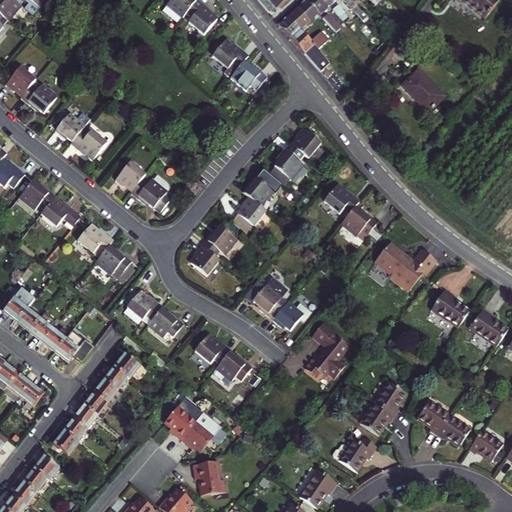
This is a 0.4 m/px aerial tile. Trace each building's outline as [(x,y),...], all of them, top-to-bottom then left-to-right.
[(0,0),(0,16),(3,19),(8,22),(26,0),(13,0),(0,0)] [(27,0),(38,9),(46,0),(27,0)] [(186,14),(196,3),(192,0),(172,0),(162,12),(178,24),(186,14)] [(266,0),(275,10),(286,0),(266,0)] [(298,9),(311,24),(320,16),(306,0),(298,9)] [(307,0),(306,0),(320,16),(333,4),(328,0),(307,0)] [(352,0),(346,0),(345,1),(357,14),(361,10),(352,0)] [(496,0),(459,0),(483,19),(498,1),(496,0)] [(196,3),(186,14),(192,19),(189,23),(204,35),(216,20),(209,14),(211,12),(197,1),(196,3)] [(333,10),(345,23),(349,19),(346,15),(347,13),(339,5),(333,10)] [(299,29),(302,32),(311,24),(298,9),(289,17),(299,29)] [(324,19),(327,23),(338,35),(343,30),(328,15),(324,19)] [(299,29),(289,17),(279,25),(290,38),(299,29)] [(338,35),(327,23),(317,32),(320,35),(328,44),(338,35)] [(311,42),(302,32),(299,29),(290,38),(303,53),(321,72),(325,67),(329,70),(331,67),(329,64),(320,51),(311,42)] [(320,35),(311,42),(320,51),(328,44),(320,35)] [(232,65),(238,70),(244,63),(249,57),(235,46),(234,48),(226,42),(213,58),(228,70),(232,65)] [(13,78),(22,67),(18,63),(9,74),(13,78)] [(238,70),(230,79),(246,92),(250,87),(255,92),(266,79),(253,68),(252,69),(244,63),(238,70)] [(37,79),(22,67),(13,78),(6,86),(14,93),(16,91),(23,97),(33,85),(37,79)] [(445,98),(419,70),(402,87),(428,114),(445,98)] [(23,97),(21,99),(36,111),(37,109),(44,115),(58,97),(44,85),(39,90),(33,85),(23,97)] [(346,89),(338,95),(342,100),(350,94),(346,89)] [(82,131),(87,125),(72,113),(56,132),(64,138),(65,137),(73,143),(82,131)] [(292,146),(304,155),(309,159),(321,144),(303,129),(297,137),(299,138),(292,146)] [(73,143),(71,145),(85,157),(87,155),(94,161),(109,143),(93,130),(88,136),(82,131),(73,143)] [(292,146),(290,144),(279,158),(281,159),(274,167),(293,182),(305,166),(299,161),(304,155),(292,146)] [(0,164),(0,185),(4,189),(8,185),(14,189),(25,176),(12,165),(10,167),(3,161),(0,164)] [(142,180),(146,176),(131,163),(116,181),(124,188),(125,186),(132,192),(142,180)] [(274,167),(269,175),(287,190),(293,182),(274,167)] [(248,198),(262,209),(274,193),(257,179),(250,187),(249,186),(243,194),(248,198)] [(132,192),(131,194),(145,205),(146,203),(160,214),(171,201),(165,196),(167,193),(152,181),(148,186),(142,180),(132,192)] [(33,182),(20,199),(35,211),(39,207),(45,212),(55,200),(56,198),(43,187),(41,189),(33,182)] [(354,209),(361,201),(347,189),(346,191),(339,185),(325,202),(340,214),(344,210),(350,215),(354,209)] [(254,229),(267,213),(262,209),(248,198),(242,206),(244,207),(237,215),(254,229)] [(45,212),(42,216),(56,228),(62,222),(72,230),(82,218),(65,204),(63,207),(55,200),(45,212)] [(354,209),(350,215),(341,225),(357,238),(360,234),(366,239),(376,226),(377,225),(364,214),(362,215),(354,209)] [(237,215),(232,223),(248,236),(254,229),(237,215)] [(110,247),(115,241),(101,230),(99,232),(91,226),(78,241),(100,259),(110,247)] [(202,246),(216,257),(220,252),(225,255),(237,240),(220,226),(215,234),(213,232),(202,246)] [(376,226),(366,239),(375,246),(386,233),(376,226)] [(413,261),(390,242),(374,262),(391,276),(389,278),(407,293),(422,274),(426,276),(437,262),(422,249),(413,261)] [(191,264),(207,277),(220,261),(216,257),(202,246),(195,254),(197,256),(191,264)] [(100,259),(96,264),(111,276),(116,271),(122,276),(130,267),(132,263),(119,251),(117,253),(110,247),(100,259)] [(130,267),(122,276),(128,281),(136,272),(130,267)] [(259,311),(273,322),(286,306),(289,302),(282,297),(289,289),(274,277),(268,285),(253,303),(261,309),(259,311)] [(433,311),(460,329),(472,312),(456,301),(458,299),(446,291),(433,311)] [(161,311),(164,308),(150,297),(149,298),(141,292),(126,311),(127,311),(123,316),(138,328),(145,319),(151,324),(161,311)] [(16,322),(27,309),(31,303),(19,293),(4,312),(16,322)] [(286,306),(273,322),(283,330),(284,329),(289,333),(300,319),(305,322),(313,312),(302,303),(297,309),(289,302),(286,306)] [(29,332),(40,319),(27,309),(16,322),(29,332)] [(161,311),(151,324),(148,328),(164,341),(167,337),(174,341),(185,327),(171,316),(169,318),(161,311)] [(471,331),(498,349),(509,332),(493,321),(495,319),(484,312),(471,331)] [(40,319),(29,332),(42,342),(53,329),(40,319)] [(331,372),(337,377),(348,363),(342,358),(352,346),(348,344),(350,341),(324,321),(313,335),(324,344),(321,349),(322,349),(316,358),(314,356),(306,367),(317,376),(322,371),(328,376),(331,372)] [(66,340),(53,329),(42,342),(55,353),(66,340)] [(66,340),(55,353),(68,363),(73,357),(81,363),(93,348),(72,331),(66,340)] [(229,355),(230,353),(216,342),(215,344),(206,337),(194,353),(210,365),(213,362),(219,366),(229,355)] [(164,372),(169,366),(153,354),(148,360),(164,372)] [(236,361),(229,355),(219,366),(216,370),(231,383),(234,378),(240,383),(251,369),(238,359),(236,361)] [(139,368),(124,356),(114,368),(127,379),(129,380),(139,368)] [(17,374),(4,364),(0,369),(0,388),(4,391),(17,374)] [(114,368),(104,381),(117,392),(127,379),(114,368)] [(17,374),(4,391),(3,393),(16,403),(20,398),(31,385),(17,374)] [(117,392),(104,381),(94,394),(107,404),(117,392)] [(401,410),(397,407),(406,394),(391,383),(377,403),(396,416),(401,410)] [(44,395),(31,385),(20,398),(33,408),(44,395)] [(117,392),(107,404),(112,408),(122,395),(117,392)] [(112,408),(107,404),(94,394),(83,407),(97,417),(102,411),(106,415),(112,408)] [(430,431),(438,437),(452,416),(430,401),(418,419),(432,428),(430,431)] [(396,416),(377,403),(362,424),(378,435),(388,421),(391,423),(396,416)] [(83,407),(73,420),(87,430),(97,417),(83,407)] [(195,423),(177,408),(163,425),(169,430),(167,433),(179,442),(195,423)] [(102,411),(97,417),(102,421),(106,415),(102,411)] [(471,430),(452,416),(438,437),(444,440),(446,438),(459,447),(471,430)] [(63,432),(77,443),(87,430),(73,420),(63,432)] [(213,438),(195,423),(179,442),(191,452),(192,449),(199,455),(213,438)] [(502,445),(482,431),(469,451),(476,455),(477,453),(491,462),(502,445)] [(63,432),(54,445),(68,456),(78,444),(77,443),(63,432)] [(0,433),(0,443),(3,446),(8,440),(0,433)] [(360,446),(354,441),(349,447),(346,444),(343,445),(340,450),(337,451),(334,456),(334,458),(357,474),(366,460),(368,461),(377,449),(364,440),(360,446)] [(47,481),(49,482),(59,469),(44,457),(34,470),(47,481)] [(220,462),(195,466),(197,480),(201,479),(203,496),(228,492),(226,480),(223,481),(220,462)] [(34,470),(23,483),(37,494),(47,481),(34,470)] [(318,472),(300,498),(316,510),(327,494),(330,496),(337,485),(318,472)] [(13,496),(27,506),(37,494),(23,483),(13,496)] [(166,498),(159,507),(165,511),(189,511),(190,511),(187,509),(194,501),(178,488),(168,500),(166,498)] [(3,509),(7,511),(22,511),(27,506),(13,496),(3,509)] [(128,507),(124,511),(154,511),(156,510),(140,497),(130,509),(128,507)]
